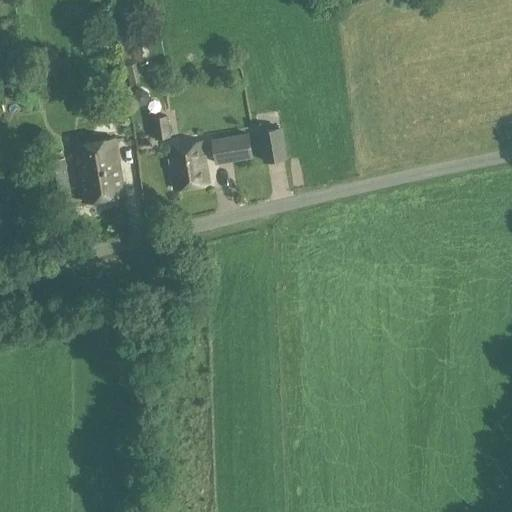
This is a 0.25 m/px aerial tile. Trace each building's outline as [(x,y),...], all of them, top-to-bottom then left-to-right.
[(122,45),(122,49),(125,64),(144,60),(140,42),(122,45)] [(126,65),(130,84),(140,81),(136,63),(126,65)] [(167,115),(152,117),(155,138),(171,136),(167,115)] [(261,129),(267,159),(287,155),(281,125),(261,129)] [(254,157),(249,132),(211,138),(215,164),(254,157)] [(209,182),(202,141),(167,147),(174,188),(209,182)] [(81,161),(91,219),(129,212),(119,155),(81,161)] [(64,157),(44,160),(50,195),(70,191),(64,157)]
